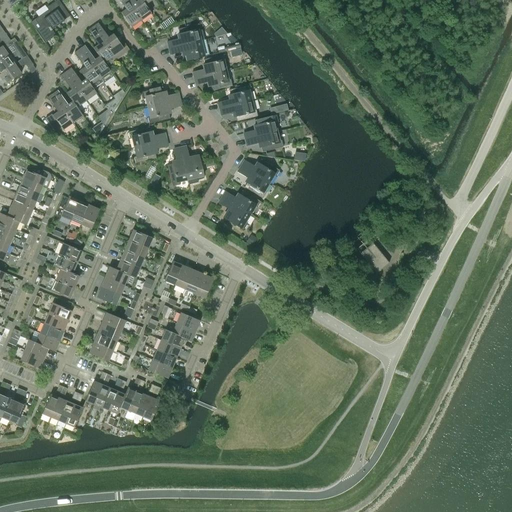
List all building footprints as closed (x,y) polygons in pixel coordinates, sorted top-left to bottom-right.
[(69,16),(58,0),(57,0),(46,8),(48,10),(30,23),(35,30),(44,43),(55,35),(51,30),(55,27),(69,16)] [(141,20),(126,0),(118,0),(126,10),(121,13),(131,27),(141,20)] [(151,13),(145,5),(141,0),(126,0),(141,20),(151,13)] [(98,23),(93,27),(116,60),(129,50),(125,44),(121,46),(113,34),(108,38),(98,23)] [(167,42),(168,48),(200,40),(198,31),(200,31),(199,24),(178,29),(179,34),(177,35),(178,39),(167,42)] [(106,67),(116,60),(93,27),(87,30),(98,45),(93,48),(99,57),(103,63),(104,62),(106,67)] [(205,39),(200,40),(168,48),(170,54),(181,51),(182,56),(184,56),(186,61),(209,55),(205,39)] [(0,61),(8,56),(8,55),(12,52),(6,44),(5,45),(5,44),(0,47),(0,61)] [(84,45),(79,49),(100,78),(103,83),(113,76),(110,71),(106,67),(104,62),(103,63),(99,57),(95,60),(84,45)] [(79,49),(74,53),(84,68),(79,71),(86,80),(86,79),(90,85),(93,90),(103,83),(100,78),(79,49)] [(8,56),(0,61),(0,74),(15,64),(14,64),(17,62),(13,58),(15,57),(12,52),(8,55),(8,56)] [(192,73),(194,79),(226,71),(223,62),(226,61),(224,54),(203,60),(205,65),(203,65),(204,70),(192,73)] [(18,61),(17,62),(14,64),(15,64),(0,74),(0,77),(5,85),(21,74),(17,68),(21,65),(18,61)] [(93,90),(90,85),(86,79),(86,80),(81,83),(71,68),(66,72),(86,100),(96,93),(93,90)] [(228,80),(226,71),(194,79),(195,85),(207,82),(208,87),(210,86),(211,91),(232,86),(230,79),(228,80)] [(76,107),(77,107),(86,100),(66,72),(60,75),(71,90),(66,93),(72,102),(76,107)] [(218,103),(219,109),(251,102),(249,92),(251,92),(250,85),(229,90),(230,95),(228,96),(229,100),(218,103)] [(145,98),(148,107),(179,100),(178,94),(166,97),(165,92),(163,92),(162,87),(141,92),(143,99),(145,98)] [(83,116),(77,107),(76,107),(72,102),(68,105),(57,90),(52,94),(73,123),(83,116)] [(63,130),(73,123),(52,94),(47,98),(57,112),(52,116),(51,114),(45,118),(54,131),(60,126),(63,130)] [(181,106),(179,100),(148,107),(150,116),(147,117),(149,124),(170,119),(169,114),(170,113),(169,109),(181,106)] [(251,102),(219,109),(221,115),(232,112),(233,117),(235,116),(236,122),(257,116),(256,110),(253,110),(251,102)] [(108,103),(105,106),(111,114),(113,111),(108,103)] [(271,114),(280,112),(279,106),(269,108),(271,114)] [(243,133),(245,139),(277,132),(274,123),(277,122),(275,115),(254,120),(256,125),(254,126),(255,131),(243,133)] [(132,138),(134,147),(166,140),(165,134),(153,136),(152,132),(150,132),(149,127),(128,132),(129,139),(132,138)] [(279,141),(277,132),(245,139),(246,145),(258,143),(259,147),(261,147),(262,152),(283,147),(281,140),(279,141)] [(167,146),(166,140),(134,147),(136,156),(134,157),(135,164),(156,159),(155,154),(157,153),(156,148),(167,146)] [(185,146),(179,148),(187,180),(188,185),(197,182),(197,180),(204,178),(198,157),(193,159),(193,157),(188,158),(185,146)] [(178,182),(187,180),(179,148),(173,149),(176,161),(171,162),(172,164),(167,165),(172,186),(179,184),(178,182)] [(102,149),(100,153),(107,157),(110,153),(102,149)] [(244,161),(241,166),(269,183),(273,175),(276,176),(279,171),(261,159),(258,164),(257,163),(254,167),(244,161)] [(26,170),(23,178),(42,186),(47,188),(50,180),(51,178),(50,176),(49,174),(48,173),(26,163),(23,169),(26,170)] [(264,191),(269,183),(241,166),(237,171),(248,177),(245,182),(247,183),(244,187),(262,198),(266,192),(264,191)] [(42,186),(23,178),(20,186),(39,194),(42,186)] [(20,186),(16,193),(36,202),(39,194),(20,186)] [(225,192),(221,197),(249,214),(254,206),(256,208),(260,202),(242,190),(239,195),(237,194),(235,198),(225,192)] [(36,202),(16,193),(13,201),(32,209),(36,202)] [(70,220),(79,201),(68,197),(60,216),(70,220)] [(245,222),(249,214),(221,197),(218,202),(228,209),(226,213),(228,214),(225,218),(243,229),(247,223),(245,222)] [(13,201),(10,209),(29,217),(32,209),(13,201)] [(80,225),(89,205),(79,201),(70,220),(80,225)] [(89,205),(80,225),(91,229),(99,210),(89,205)] [(10,209),(7,216),(6,217),(19,222),(26,225),(29,217),(10,209)] [(0,222),(16,230),(19,222),(6,217),(7,216),(0,213),(0,222)] [(0,232),(12,237),(16,230),(0,222),(0,232)] [(133,230),(128,240),(148,248),(152,238),(133,230)] [(0,241),(9,245),(12,237),(0,232),(0,241)] [(251,235),(246,243),(254,247),(258,240),(251,235)] [(148,248),(128,240),(124,250),(143,258),(148,248)] [(0,250),(6,253),(9,245),(0,241),(0,250)] [(58,255),(77,263),(81,251),(63,243),(58,255)] [(389,263),(372,243),(360,254),(376,273),(389,263)] [(124,250),(120,260),(139,268),(143,258),(124,250)] [(53,266),(60,269),(72,274),(72,273),(77,263),(58,255),(53,266)] [(120,260),(116,270),(128,275),(128,276),(135,279),(139,268),(120,260)] [(164,281),(174,285),(183,266),(172,261),(164,281)] [(192,270),(183,266),(174,285),(184,289),(192,270)] [(124,285),(128,276),(128,275),(116,270),(109,267),(105,277),(124,285)] [(79,276),(72,273),(72,274),(60,269),(55,280),(74,288),(79,276)] [(202,274),(192,270),(184,289),(194,294),(202,274)] [(202,274),(194,294),(205,298),(213,279),(202,274)] [(100,287),(120,295),(124,285),(105,277),(100,287)] [(69,299),(74,288),(55,280),(51,291),(69,299)] [(115,306),(120,295),(100,287),(96,297),(115,306)] [(48,313),(67,322),(72,311),(52,303),(48,313)] [(48,313),(44,323),(63,331),(67,322),(48,313)] [(101,323),(121,331),(125,321),(106,313),(101,323)] [(176,323),(195,331),(200,321),(180,313),(176,323)] [(63,331),(44,323),(40,333),(59,341),(63,331)] [(121,331),(101,323),(97,333),(117,341),(121,331)] [(176,323),(172,333),(184,338),(184,339),(191,342),(195,331),(176,323)] [(165,330),(161,340),(180,348),(184,339),(184,338),(172,333),(165,330)] [(40,333),(36,343),(35,343),(48,348),(48,349),(54,352),(59,341),(40,333)] [(117,341),(97,333),(93,343),(112,351),(117,341)] [(43,358),(48,349),(48,348),(35,343),(36,343),(29,340),(24,350),(43,358)] [(176,358),(180,348),(161,340),(156,350),(176,358)] [(89,353),(108,362),(112,351),(93,343),(89,353)] [(39,369),(43,358),(24,350),(20,361),(39,369)] [(171,368),(176,358),(156,350),(152,360),(171,368)] [(148,370),(167,378),(171,368),(152,360),(148,370)] [(101,407),(109,388),(106,387),(110,375),(106,374),(103,381),(101,385),(93,404),(101,407)] [(93,404),(101,385),(93,381),(85,401),(93,404)] [(127,410),(135,391),(127,387),(124,394),(125,395),(119,407),(120,407),(127,410)] [(109,411),(117,391),(109,388),(101,407),(109,411)] [(125,395),(124,394),(117,391),(109,411),(117,414),(120,407),(119,407),(125,395)] [(135,414),(143,394),(135,391),(127,410),(135,414)] [(50,417),(58,398),(50,394),(42,414),(50,417)] [(143,417),(151,397),(143,394),(135,414),(143,417)] [(1,395),(0,397),(0,416),(1,417),(9,398),(1,395)] [(151,397),(143,417),(151,420),(159,401),(151,397)] [(9,398),(1,417),(9,421),(17,401),(9,398)] [(58,398),(50,417),(58,420),(66,401),(58,398)] [(17,424),(25,405),(17,401),(9,421),(17,424)] [(65,424),(74,404),(66,401),(58,420),(65,424)] [(74,404),(65,424),(74,427),(82,408),(74,404)]
